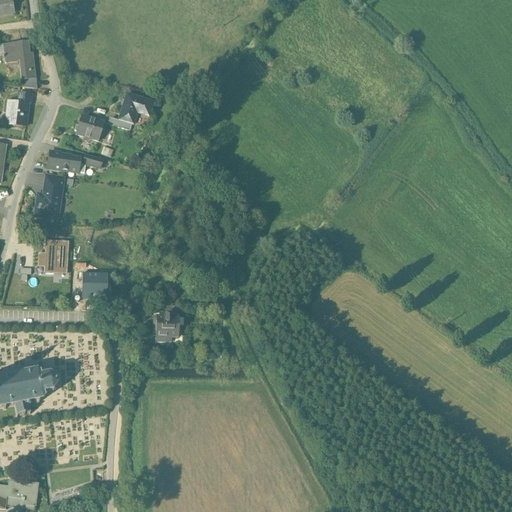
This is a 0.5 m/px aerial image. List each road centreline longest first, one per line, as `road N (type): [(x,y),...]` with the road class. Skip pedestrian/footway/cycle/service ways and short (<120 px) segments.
road 1 (residential): [(111,511),(118,399),(107,327),(0,321)]
road 2 (residential): [(0,262),(16,190),(54,105),(54,71),(32,0)]
